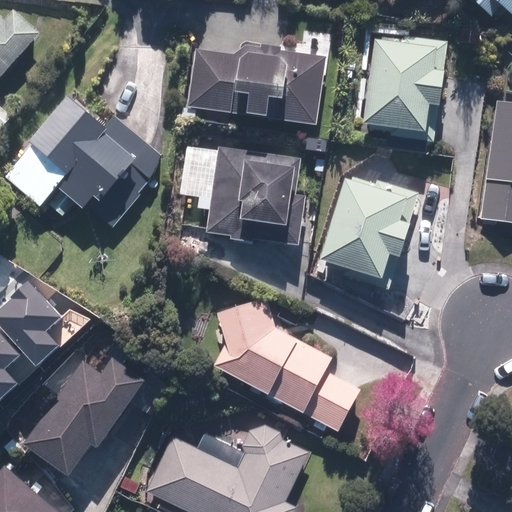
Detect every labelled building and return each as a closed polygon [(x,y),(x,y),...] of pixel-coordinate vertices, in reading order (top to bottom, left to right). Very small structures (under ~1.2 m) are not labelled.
[(511,0),(475,0),(492,17),(502,5),(511,14),(511,0)] [(0,78),(37,38),(12,16),(4,24),(0,20),(0,78)] [(325,78),(328,33),(304,31),(304,42),(281,40),(280,51),(237,48),(236,58),(194,55),(190,114),(232,117),(233,107),(241,108),(240,124),(263,126),(264,109),(282,110),(280,129),(314,131),(318,78),(325,78)] [(430,57),(378,48),(371,46),(359,131),(387,137),(387,141),(431,147),(435,111),(438,80),(429,78),(430,57)] [(78,216),(88,205),(108,225),(149,184),(146,181),(154,173),(157,156),(119,118),(101,136),(70,106),(29,147),(32,150),(3,179),(37,212),(45,203),(61,219),(71,209),(78,216)] [(511,108),(496,107),(479,221),(511,225),(511,108)] [(244,153),(217,150),(205,237),(229,239),(229,245),(251,247),(251,243),(259,244),(281,248),(287,248),(295,249),(300,199),(288,198),(291,161),(244,157),(244,153)] [(313,268),(385,291),(417,190),(345,168),(313,268)] [(0,312),(0,335),(31,372),(54,352),(42,338),(57,325),(25,288),(8,303),(9,305),(0,312)] [(299,418),(301,414),(336,436),(360,395),(325,374),(331,365),(271,328),(260,304),(216,316),(223,349),(211,368),(262,400),(264,396),(299,418)] [(0,401),(12,391),(0,376),(0,375),(15,363),(0,345),(0,401)] [(63,482),(85,452),(90,455),(139,388),(107,365),(98,378),(81,365),(19,450),(63,482)] [(171,440),(145,493),(182,511),(287,511),(281,509),(307,455),(280,443),(280,441),(279,439),(278,438),(277,436),(276,435),(274,433),(273,432),(271,431),(269,430),(268,430),(266,429),(264,429),(262,429),(260,429),(258,429),(257,429),(255,430),(253,431),(251,431),(250,432),(248,434),(247,435),(246,436),(245,438),(244,440),(243,441),(242,443),(242,445),(242,447),(242,449),(242,451),(242,452),(243,454),(243,456),(244,458),(236,473),(171,440)] [(0,472),(0,511),(47,511),(1,471),(0,472)]
